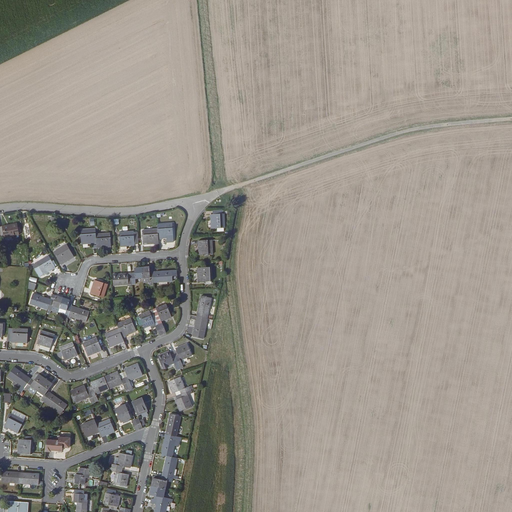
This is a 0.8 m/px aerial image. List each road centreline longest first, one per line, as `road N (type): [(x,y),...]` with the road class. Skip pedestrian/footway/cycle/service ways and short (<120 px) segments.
road 1 (residential): [(0,208),(128,212),(196,198),(182,253)]
road 2 (residential): [(145,349),(71,377),(39,359),(0,356)]
road 3 (residential): [(151,437),(68,464),(1,462)]
road 4 (residential): [(182,253),(90,261),(68,283)]
